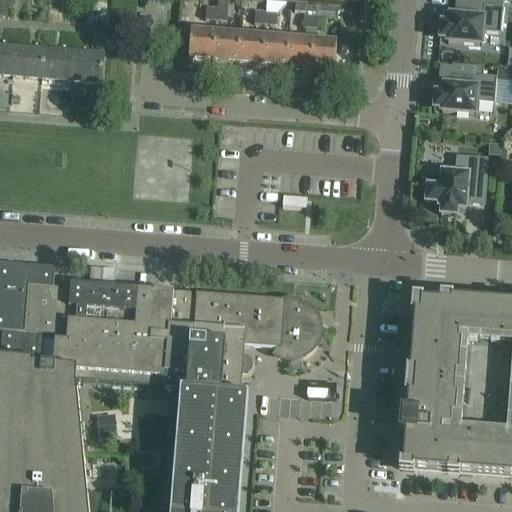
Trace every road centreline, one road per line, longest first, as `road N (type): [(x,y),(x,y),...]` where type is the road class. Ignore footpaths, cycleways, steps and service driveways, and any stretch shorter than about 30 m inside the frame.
road 1 (residential): [(0,233),(377,262)]
road 2 (residential): [(394,119),(143,100),(151,0)]
road 3 (residential): [(445,511),(354,505),(377,262)]
road 4 (unclassified): [(377,262),(394,119)]
road 5 (unclassified): [(377,262),(511,273)]
